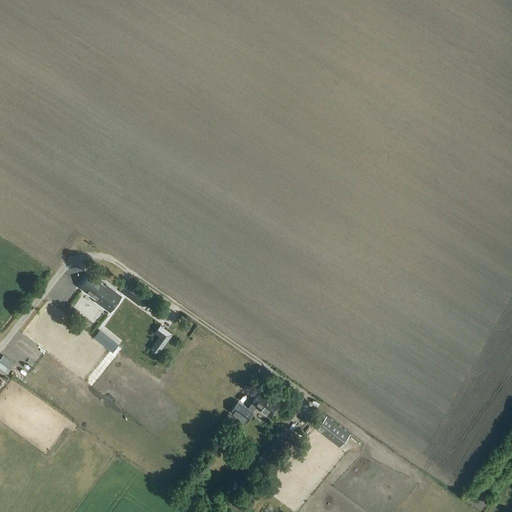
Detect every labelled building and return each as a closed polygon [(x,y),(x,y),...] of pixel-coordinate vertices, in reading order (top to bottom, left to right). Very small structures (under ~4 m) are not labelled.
[(31,257),(25,266),(31,271),(38,262),(31,257)] [(105,286),(90,275),(81,287),(95,298),(94,300),(109,311),(120,295),(106,284),(105,286)] [(160,326),(154,334),(159,337),(150,350),(158,356),(172,335),(160,326)] [(0,369),(6,373),(10,368),(0,361),(0,369)] [(246,421),(258,405),(262,408),(260,410),(270,417),(280,403),(271,396),(269,398),(261,392),(249,408),(239,401),(232,410),(246,421)] [(339,446),(349,433),(325,415),(315,427),(339,446)] [(305,430),(301,436),(326,451),(330,445),(305,430)] [(274,480),(285,466),(276,458),(264,473),(274,480)] [(243,490),(234,492),(235,500),(244,498),(243,490)]
